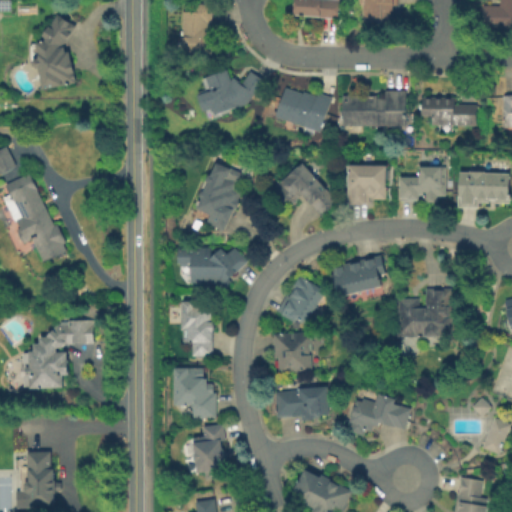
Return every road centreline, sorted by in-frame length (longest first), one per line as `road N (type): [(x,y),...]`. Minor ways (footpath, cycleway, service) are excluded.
road 1 (tertiary): [(127,0),(132,511)]
road 2 (residential): [(274,511),(240,366),(249,318),(277,272),(315,242),(362,227),(511,244)]
road 3 (residential): [(249,0),(259,35),(297,54),(511,55)]
road 4 (residential): [(262,453),(314,445),(405,478)]
